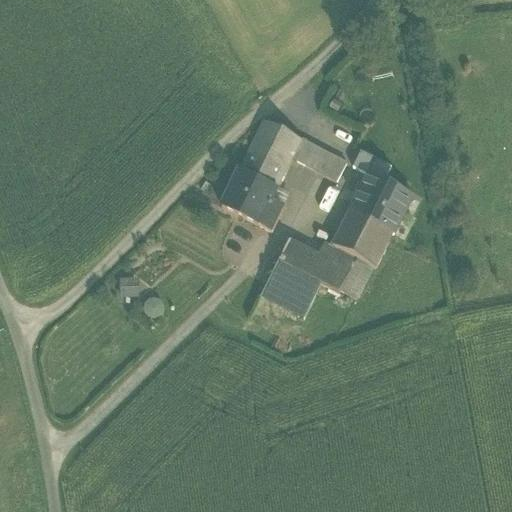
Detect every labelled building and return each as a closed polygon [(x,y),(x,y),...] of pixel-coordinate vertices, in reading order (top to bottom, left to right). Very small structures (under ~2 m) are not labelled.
[(264,123),(240,172),(278,191),(292,161),(301,142),(264,123)] [(346,165),(301,142),(292,161),(337,184),(346,165)] [(278,191),(240,172),(222,210),(259,229),(271,204),(278,191)] [(412,199),(369,177),(350,214),(393,236),(412,199)] [(271,204),(259,229),(271,235),(283,210),(271,204)] [(393,236),(350,214),(332,249),(336,251),(357,261),(373,270),(375,271),(393,236)] [(318,257),(290,242),(278,265),(307,279),(318,257)] [(357,261),(336,251),(333,256),(322,250),(318,257),(350,274),(357,261)] [(350,274),(318,257),(307,279),(321,287),(339,296),(340,294),(350,274)] [(350,274),(340,294),(357,303),(373,270),(357,261),(350,274)] [(307,279),(278,265),(272,276),(315,299),(321,287),(307,279)] [(315,299),(272,276),(249,322),(292,344),(315,299)]
